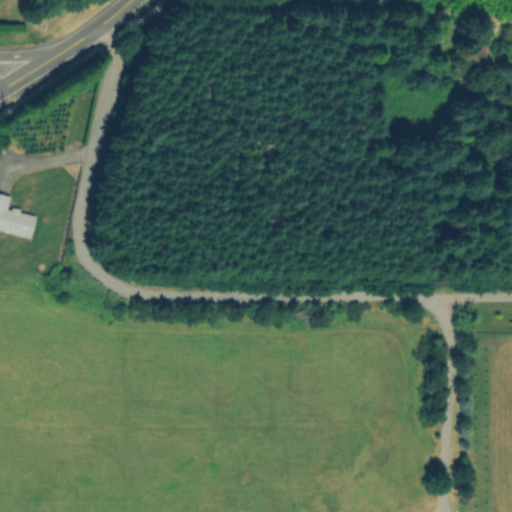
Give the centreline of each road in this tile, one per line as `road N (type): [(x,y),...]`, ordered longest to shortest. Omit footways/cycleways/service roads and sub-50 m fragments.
road 1 (residential): [(436,300),(141,294),(97,275),(83,239),(119,70),(98,22)]
road 2 (residential): [(447,511),(453,354),(436,300)]
road 3 (primary): [(124,0),(0,86)]
